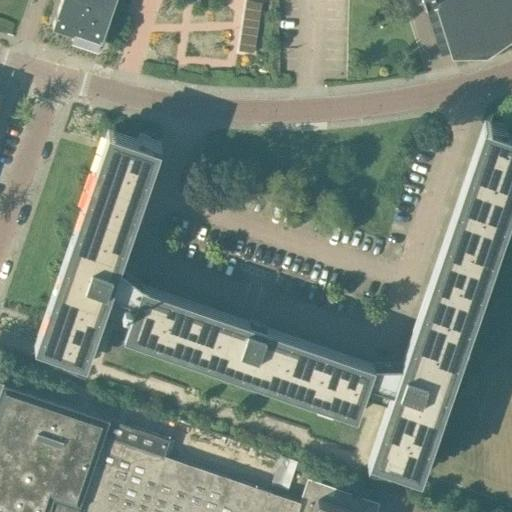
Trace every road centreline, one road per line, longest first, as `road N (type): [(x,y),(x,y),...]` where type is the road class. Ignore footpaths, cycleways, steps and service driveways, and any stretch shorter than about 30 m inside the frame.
road 1 (residential): [(55,76),(117,95),(249,112),(368,107),(511,72)]
road 2 (residential): [(0,236),(55,76)]
